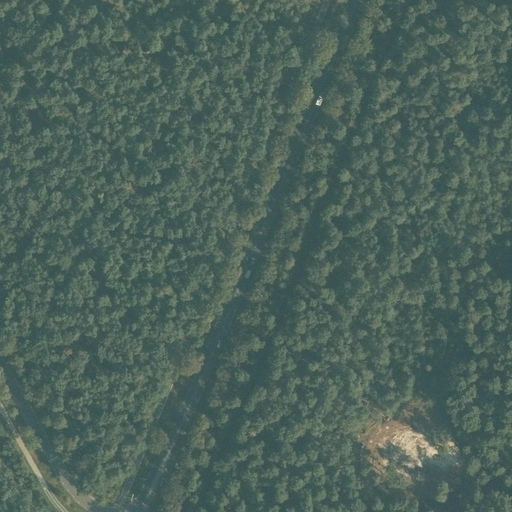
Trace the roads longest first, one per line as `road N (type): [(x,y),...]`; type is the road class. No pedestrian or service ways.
road 1 (primary): [(176,436),(355,0)]
road 2 (tertiary): [(102,511),(76,494),(0,363)]
